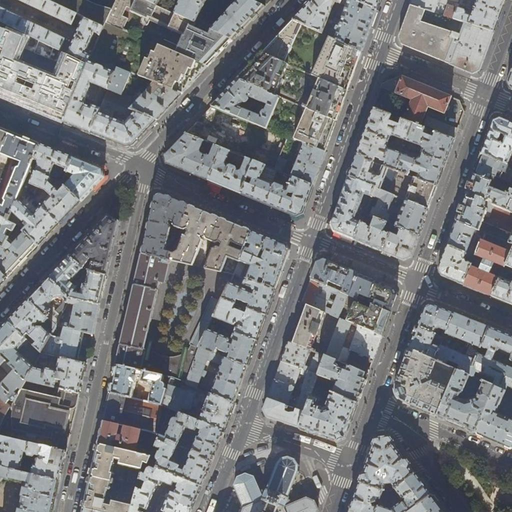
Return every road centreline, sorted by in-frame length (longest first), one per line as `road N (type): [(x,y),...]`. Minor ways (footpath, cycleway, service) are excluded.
road 1 (residential): [(65,511),(146,169)]
road 2 (residential): [(292,0),(136,164)]
road 3 (residential): [(486,96),(417,283)]
road 4 (residential): [(312,239),(380,52)]
road 5 (residential): [(243,425),(312,239)]
road 6 (residential): [(136,164),(0,305)]
road 7 (residential): [(146,169),(312,239)]
road 8 (residential): [(511,464),(371,398)]
road 9 (residential): [(136,164),(0,108)]
road 10 (residential): [(371,398),(461,511)]
road 11 (residential): [(417,283),(371,398)]
